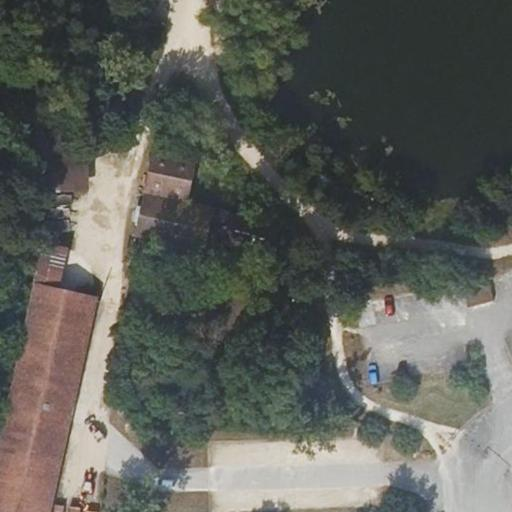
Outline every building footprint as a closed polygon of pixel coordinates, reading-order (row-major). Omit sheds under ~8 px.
[(83,135),(47,135),(48,192),(87,191),(85,136),(83,135)] [(147,176),(190,186),(196,160),(152,151),(147,176)] [(186,201),(190,186),(147,176),(143,192),(186,201)] [(204,252),(206,241),(209,228),(214,208),(186,201),(143,192),(134,237),(204,252)] [(263,239),(267,221),(268,219),(214,208),(209,228),(256,238),(263,239)] [(253,251),(256,238),(209,228),(206,241),(253,251)] [(67,247),(44,242),(35,285),(57,290),(67,247)] [(97,299),(57,290),(35,285),(23,334),(2,430),(0,437),(0,511),(49,511),(68,432),(89,334),(97,299)]
